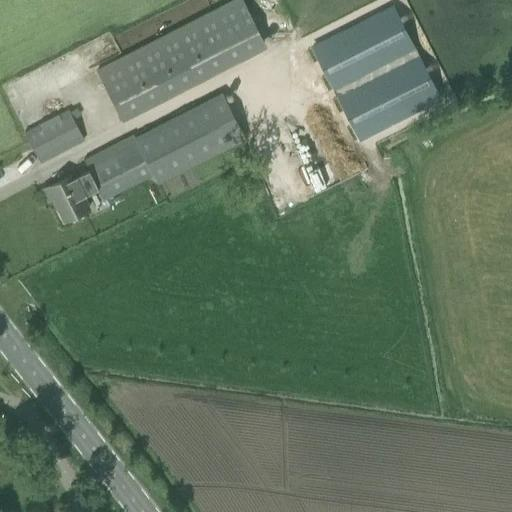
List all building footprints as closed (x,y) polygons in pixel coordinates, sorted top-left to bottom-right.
[(118,117),(120,121),(267,46),(243,0),(235,0),(97,71),(120,116),(118,117)] [(396,7),(312,50),(334,93),(418,50),(396,7)] [(422,58),(338,101),(359,143),(443,100),(422,58)] [(170,117),(84,160),(89,170),(98,189),(104,200),(164,170),(169,179),(187,170),(187,169),(245,139),(222,93),(171,118),(170,117)] [(25,132),(40,162),(84,139),(69,110),(25,132)] [(54,198),(65,221),(83,212),(89,209),(83,197),(98,190),(94,182),(88,171),(78,176),(76,173),(44,189),(49,200),(54,198)]
